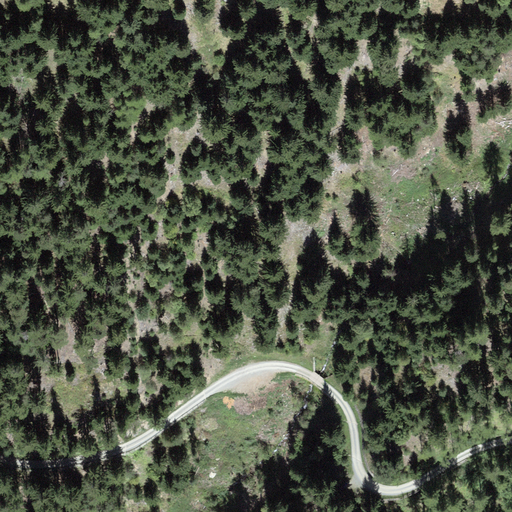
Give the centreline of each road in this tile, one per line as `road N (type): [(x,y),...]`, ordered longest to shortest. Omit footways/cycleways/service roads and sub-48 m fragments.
road 1 (track): [(328,387),(295,368),(257,368),(96,459),(0,459)]
road 2 (unclassified): [(511,438),(378,490),(357,461),(354,419),(328,387)]
